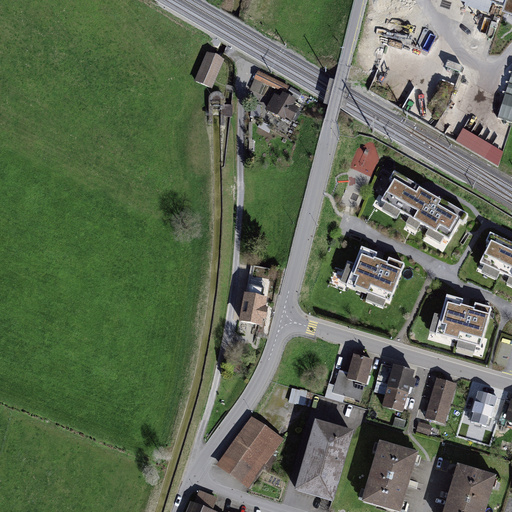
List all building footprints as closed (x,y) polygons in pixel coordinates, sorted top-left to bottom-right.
[(511,0),(474,0),(511,11),(511,0)] [(493,24),(488,22),(489,20),(482,18),(477,34),(482,36),(485,27),(491,30),(493,24)] [(207,56),(194,84),(210,92),(223,63),(207,56)] [(380,96),(383,88),(387,89),(392,78),(378,72),(370,92),(380,96)] [(275,97),(266,110),(292,126),(301,113),(297,110),(301,103),(290,96),(285,104),(275,97)] [(488,158),(494,144),(462,130),(456,144),(488,158)] [(378,170),(379,147),(357,146),(356,169),(378,170)] [(397,177),(378,211),(445,249),(464,215),(428,195),(397,177)] [(475,277),(511,293),(511,250),(490,241),(475,277)] [(358,251),(343,291),(391,310),(407,270),(358,251)] [(248,299),(242,322),(265,328),(271,305),(248,299)] [(444,300),(432,337),(481,352),(493,315),(444,300)] [(339,373),(333,394),(360,402),(364,388),(366,389),(374,364),(353,358),(348,376),(339,373)] [(391,367),(383,365),(378,383),(388,386),(382,407),(401,412),(411,373),(393,368),(391,367)] [(457,389),(437,384),(427,422),(447,427),(457,389)] [(289,402),(305,406),(308,392),(292,388),(289,402)] [(502,401),(476,393),(469,416),(495,423),(502,401)] [(460,430),(472,434),(476,420),(464,417),(460,430)] [(315,419),(296,486),(334,496),(353,430),(315,419)] [(219,466),(249,490),(286,444),(256,420),(219,466)] [(430,434),(432,424),(419,422),(417,432),(430,434)] [(382,441),(364,500),(399,510),(416,451),(382,441)] [(444,511),(485,511),(497,474),(459,462),(444,511)]
